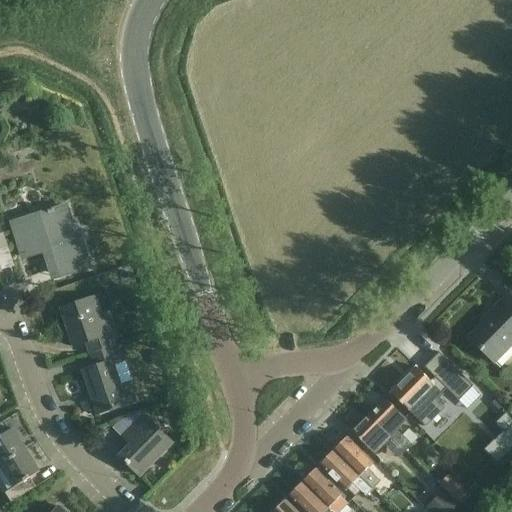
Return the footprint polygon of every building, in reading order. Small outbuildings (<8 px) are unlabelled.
[(58,275),(87,266),(77,233),(74,234),(65,206),(53,210),(53,209),(47,211),(39,214),(40,218),(25,223),(24,219),(12,223),(22,257),(34,253),(32,245),(47,240),(58,275)] [(86,342),(89,354),(113,346),(102,311),(110,309),(106,294),(90,298),(61,308),(73,346),(86,342)] [(490,317),(469,338),(494,362),(511,343),(511,312),(500,301),(487,314),(490,317)] [(113,346),(89,354),(93,366),(81,370),(89,394),(91,394),(98,415),(139,401),(125,361),(121,363),(115,346),(113,346)] [(426,370),(449,393),(459,382),(447,370),(452,365),(444,357),(439,362),(437,359),(426,370)] [(428,390),(433,385),(416,367),(390,392),(417,419),(428,407),(423,403),(432,394),(428,390)] [(384,398),(368,415),(404,452),(411,445),(396,430),(406,420),(384,398)] [(140,476),(172,443),(144,415),(126,433),(134,441),(119,456),(140,476)] [(404,452),(368,415),(352,432),(375,454),(385,444),(398,458),(404,452)] [(0,436),(0,465),(0,466),(26,450),(13,428),(0,436)] [(347,436),(333,450),(360,477),(372,489),(380,481),(367,469),(373,462),(347,436)] [(26,450),(0,466),(14,487),(5,493),(11,502),(35,487),(30,478),(40,471),(26,450)] [(360,477),(333,450),(319,465),(345,491),(353,483),(365,496),(372,489),(360,477)] [(316,468),(302,482),(332,511),(334,511),(344,502),(342,499),(344,496),(316,468)] [(438,485),(458,505),(468,495),(448,475),(438,485)] [(332,511),(302,482),(288,496),(303,511),(332,511)] [(430,511),(450,511),(455,508),(457,506),(442,491),(426,508),(430,511)] [(298,511),(285,499),(272,511),(298,511)]
